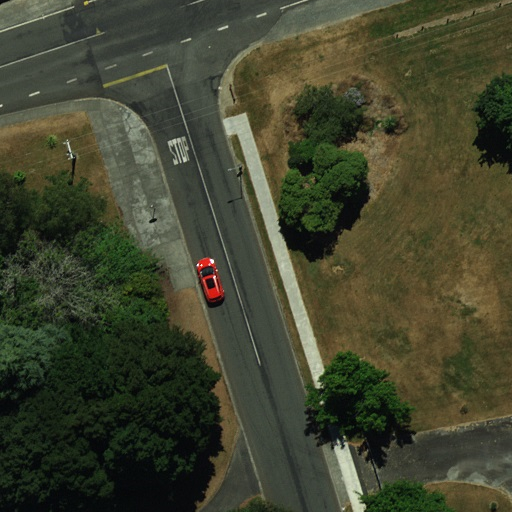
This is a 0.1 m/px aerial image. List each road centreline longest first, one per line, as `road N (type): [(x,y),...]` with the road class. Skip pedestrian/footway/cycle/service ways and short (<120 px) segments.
road 1 (residential): [(155,15),(306,511)]
road 2 (secondary): [(155,15),(0,67)]
